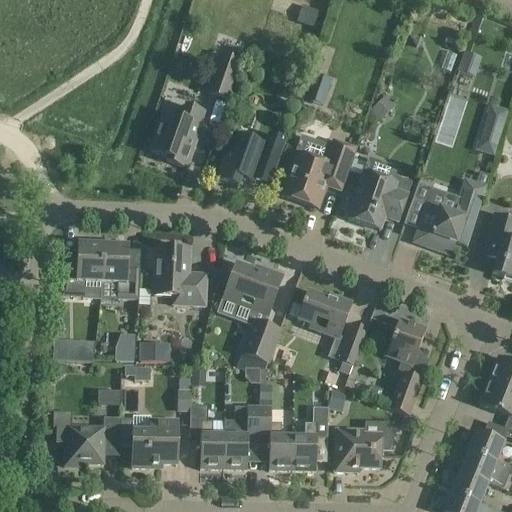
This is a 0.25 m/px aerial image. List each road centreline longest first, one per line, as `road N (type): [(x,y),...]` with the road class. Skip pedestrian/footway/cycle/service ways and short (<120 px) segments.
road 1 (residential): [(479,316),(203,216),(50,208)]
road 2 (residential): [(9,502),(50,208)]
road 3 (residential): [(405,511),(479,316)]
